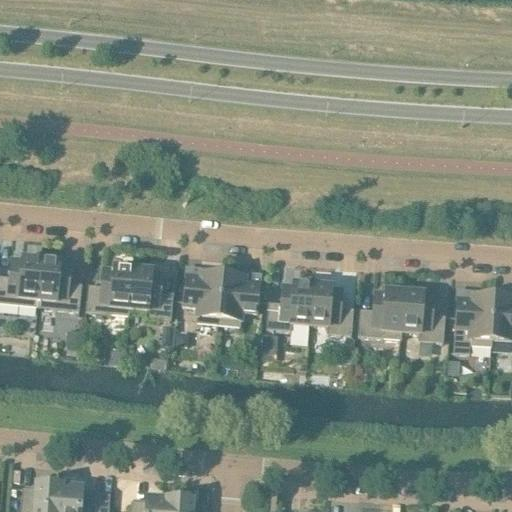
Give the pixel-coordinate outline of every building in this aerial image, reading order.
[(0,281),(0,308),(35,312),(40,261),(26,260),(26,262),(21,262),(20,264),(10,263),(8,282),(0,281)] [(54,263),(40,261),(35,312),(78,316),(80,289),(67,288),(69,269),(59,268),(59,266),(54,265),(54,263)] [(84,317),(127,321),(132,270),(117,269),(117,271),(112,271),(112,273),(102,272),(100,291),(87,290),(84,317)] [(146,272),(132,270),(127,321),(128,314),(145,315),(144,322),(169,325),(172,298),(158,297),(160,278),(150,277),(150,275),(145,274),(146,272)] [(217,330),(221,279),(199,277),(199,280),(184,279),(181,310),(196,312),(194,328),(217,330)] [(240,316),(255,317),(258,286),(244,285),(244,281),(221,279),(217,330),(239,332),(240,316)] [(290,329),(307,330),(307,337),(311,287),(297,286),(297,288),(292,288),(292,290),(281,289),(280,308),(267,307),(264,334),(290,336),(290,329)] [(311,287),(307,337),(308,337),(308,330),(326,331),(325,339),(350,341),(352,314),(339,313),(340,294),(330,293),(330,291),(325,290),(325,288),(311,287)] [(399,344),(403,294),(389,293),(389,295),(384,295),(383,297),(373,296),(372,315),(358,314),(356,341),(399,344)] [(403,294),(399,344),(400,344),(400,337),(417,338),(417,346),(442,348),(444,321),(430,320),(432,301),(422,300),(422,298),(417,297),(417,295),(403,294)] [(469,350),(489,352),(492,301),(470,299),(470,303),(455,302),(452,358),(468,359),(469,350)] [(511,301),(492,301),(489,352),(490,352),(491,344),(511,345),(511,301)] [(162,330),(161,341),(173,342),(174,331),(162,330)] [(175,338),(174,350),(186,351),(187,339),(175,338)] [(343,352),(342,367),(350,367),(351,352),(343,352)] [(56,511),(58,491),(36,490),(35,494),(21,493),(19,511),(56,511)] [(81,497),(81,493),(58,491),(56,511),(107,511),(108,498),(81,497)] [(166,511),(167,504),(144,503),(144,507),(129,506),(129,511),(166,511)]
